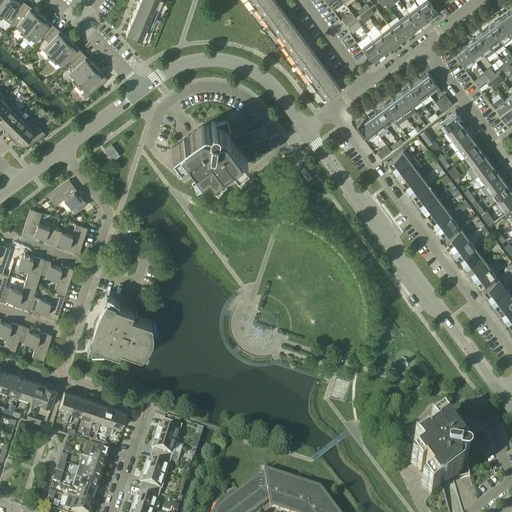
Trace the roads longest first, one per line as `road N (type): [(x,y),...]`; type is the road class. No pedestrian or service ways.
road 1 (residential): [(305,130),(499,389)]
road 2 (residential): [(511,355),(330,111)]
road 3 (residential): [(140,92),(178,66),(243,66),(276,90),(305,130)]
road 4 (residential): [(511,160),(424,41)]
road 5 (residential): [(94,268),(112,220),(66,147)]
